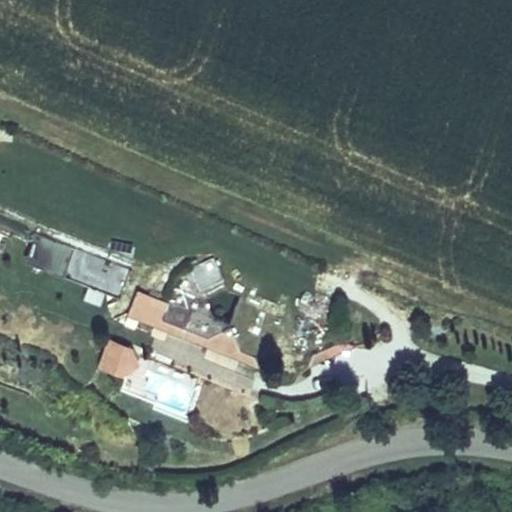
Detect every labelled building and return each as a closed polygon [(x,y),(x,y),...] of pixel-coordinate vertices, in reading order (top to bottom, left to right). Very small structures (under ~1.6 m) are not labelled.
[(63,276),(74,247),(36,234),(26,263),(63,276)] [(119,296),(130,270),(76,248),(65,275),(119,296)] [(214,258),(194,265),(202,285),(221,277),(214,258)] [(162,318),(168,302),(135,289),(125,314),(157,328),(162,318)] [(204,335),(162,318),(157,328),(206,346),(204,335)] [(245,353),(236,332),(220,326),(204,335),(206,346),(234,358),(245,353)] [(309,363),(359,343),(345,336),(314,349),(309,363)] [(99,364),(116,370),(124,348),(108,341),(99,364)] [(124,348),(116,370),(127,375),(136,352),(124,348)] [(272,374),(267,361),(245,353),(234,358),(272,374)]
